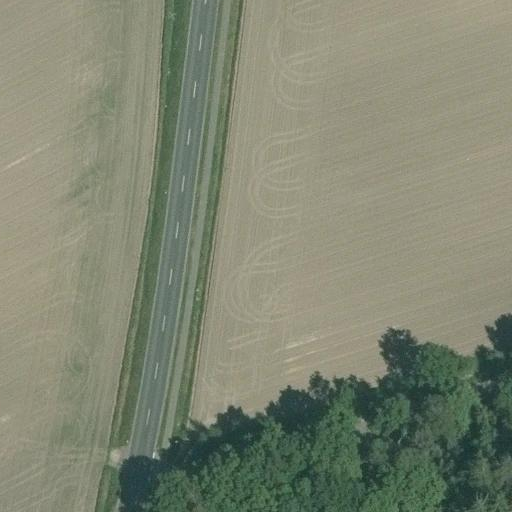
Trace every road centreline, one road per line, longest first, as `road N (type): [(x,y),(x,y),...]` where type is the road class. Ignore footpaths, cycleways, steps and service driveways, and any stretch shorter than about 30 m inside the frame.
road 1 (tertiary): [(204,0),(137,491)]
road 2 (residential): [(137,491),(511,380)]
